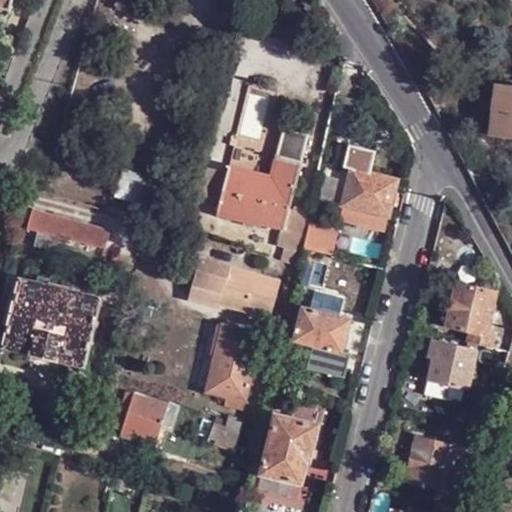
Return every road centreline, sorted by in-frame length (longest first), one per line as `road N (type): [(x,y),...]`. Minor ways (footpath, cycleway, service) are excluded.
road 1 (residential): [(352,511),(438,152)]
road 2 (residential): [(438,152),(347,0)]
road 3 (residential): [(511,281),(438,152)]
